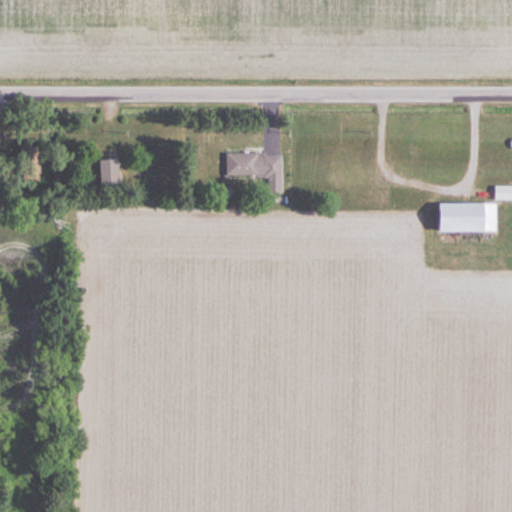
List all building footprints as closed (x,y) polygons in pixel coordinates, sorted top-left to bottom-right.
[(20,182),(38,182),(38,150),(20,149),(20,182)] [(225,178),(273,178),(273,155),(225,155),(225,178)] [(357,158),(333,158),(332,189),(349,189),(348,206),(389,207),(389,190),(356,190),(357,158)] [(98,161),(98,188),(117,187),(117,161),(98,161)] [(511,200),(511,187),(493,188),(493,201),(511,200)] [(435,234),(495,234),(495,204),(435,204),(435,234)]
